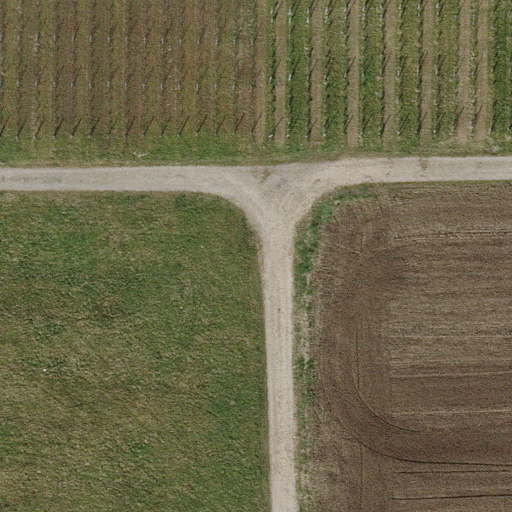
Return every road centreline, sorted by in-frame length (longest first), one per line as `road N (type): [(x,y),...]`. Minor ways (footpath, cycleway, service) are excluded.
road 1 (track): [(0,181),(511,167)]
road 2 (track): [(276,177),(290,511)]
